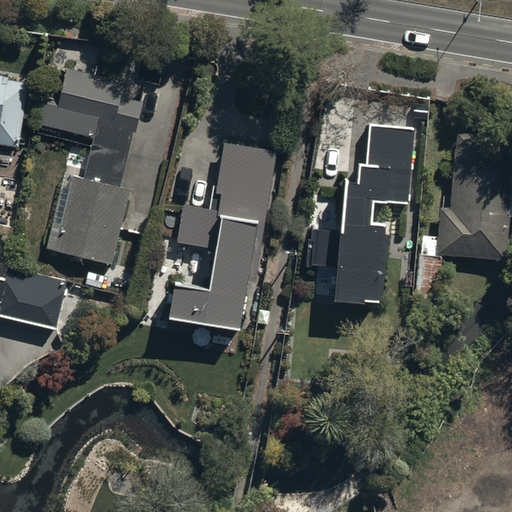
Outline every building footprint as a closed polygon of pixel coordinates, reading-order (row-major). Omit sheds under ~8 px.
[(145,88),(67,67),(60,93),(48,90),(39,123),(95,135),(86,170),(66,166),(48,247),(111,263),(130,189),(120,186),(145,88)] [(0,143),(19,146),(28,83),(8,80),(9,75),(0,73),(0,143)] [(415,128),(368,124),(364,164),(359,164),(357,183),(345,182),(341,230),(310,227),(306,265),(338,268),(335,301),(381,306),(388,226),(370,224),(372,200),(408,203),(415,128)] [(511,182),(507,182),(509,136),(454,134),(449,209),(440,209),(436,256),(504,260),(506,215),(511,215),(511,182)] [(184,204),(178,241),(217,247),(211,286),(174,280),(169,315),(242,327),(249,281),(255,282),(275,151),(223,142),(216,192),(221,193),(219,209),(184,204)] [(0,315),(54,329),(66,282),(7,267),(4,278),(0,277),(0,315)]
